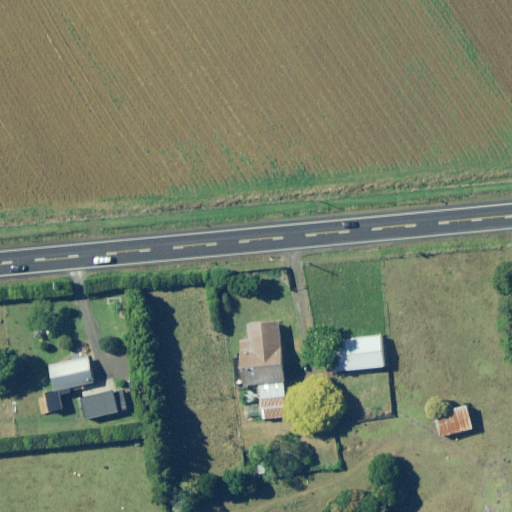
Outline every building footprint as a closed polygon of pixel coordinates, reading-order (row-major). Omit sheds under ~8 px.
[(288,418),(280,322),(249,325),(250,343),(242,344),(245,387),(260,385),(263,420),(288,418)] [(386,367),(383,336),(332,341),(335,372),(386,367)] [(94,384),(86,344),(71,348),(74,361),(51,366),(56,392),(94,384)] [(122,412),(118,392),(102,396),(107,415),(122,412)] [(474,430),(468,406),(436,414),(442,438),(474,430)]
